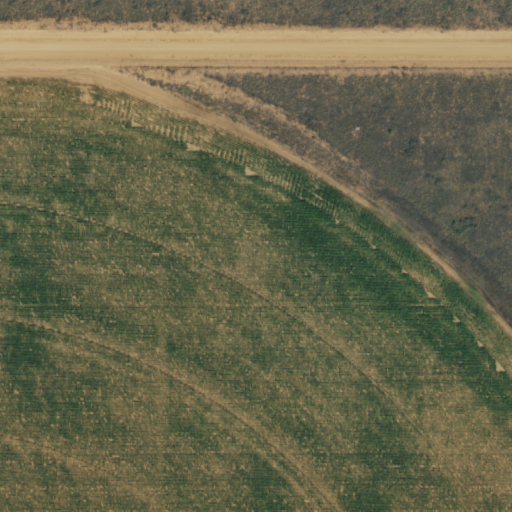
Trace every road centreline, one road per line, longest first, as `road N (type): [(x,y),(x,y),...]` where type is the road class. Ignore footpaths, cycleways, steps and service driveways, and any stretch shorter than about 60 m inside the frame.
road 1 (residential): [(511,20),(0,21)]
road 2 (residential): [(158,511),(163,22)]
